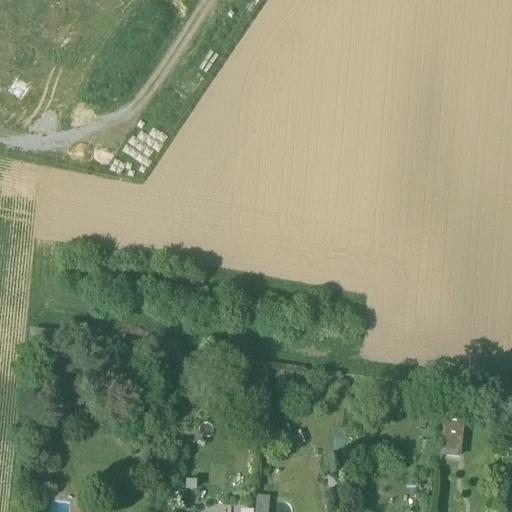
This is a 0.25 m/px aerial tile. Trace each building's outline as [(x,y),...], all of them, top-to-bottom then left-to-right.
[(30,360),(54,362),(57,337),(33,334),(30,360)] [(176,377),(178,353),(154,350),(151,375),(176,377)] [(191,355),(178,353),(176,377),(176,379),(187,380),(190,361),(191,355)] [(190,361),(216,364),(216,358),(191,355),(190,361)] [(441,458),(458,460),(463,413),(447,411),(441,458)] [(344,455),(347,431),(335,430),(333,454),(344,455)] [(257,499),(255,511),(266,511),(267,500),(257,499)]
